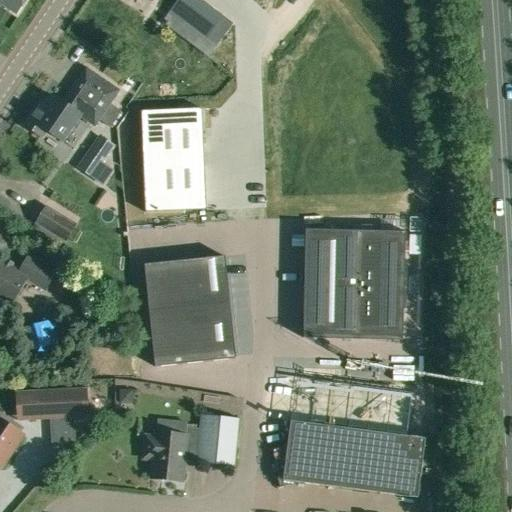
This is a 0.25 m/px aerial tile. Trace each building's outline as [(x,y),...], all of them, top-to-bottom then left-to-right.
[(0,0),(0,4),(16,15),(26,0),(0,0)] [(106,0),(94,18),(146,53),(167,22),(133,0),(149,0),(152,2),(153,0),(106,0)] [(173,27),(212,60),(217,54),(213,50),(216,47),(252,1),(251,0),(218,0),(213,8),(201,0),(177,0),(171,10),(173,17),(178,21),(173,27)] [(45,130),(62,141),(78,117),(95,128),(99,121),(110,128),(121,111),(110,104),(120,90),(85,68),(62,103),(51,97),(43,108),(38,105),(25,126),(41,136),(45,130)] [(135,113),(144,214),(204,209),(196,108),(135,113)] [(77,168),(103,185),(112,170),(103,164),(115,146),(98,135),(77,168)] [(65,242),(105,252),(108,239),(111,240),(116,220),(83,211),(79,227),(75,226),(76,224),(45,205),(33,223),(65,243),(65,242)] [(314,243),(303,347),(399,357),(409,254),(314,243)] [(0,301),(9,307),(25,280),(45,292),(58,271),(28,253),(18,269),(0,258),(0,301)] [(219,267),(138,272),(149,374),(230,369),(219,267)] [(17,329),(26,366),(59,358),(55,345),(66,342),(60,318),(17,329)] [(16,391),(17,421),(89,417),(87,388),(16,391)] [(132,388),(119,388),(120,402),(133,402),(132,388)] [(240,419),(204,416),(203,430),(199,464),(235,467),(240,419)] [(0,469),(2,471),(26,434),(0,417),(0,469)] [(298,483),(420,498),(427,439),(292,422),(289,447),(274,450),(281,488),(298,485),(298,483)] [(183,482),(185,462),(188,437),(158,434),(158,438),(148,437),(146,460),(156,461),(154,479),(183,482)]
